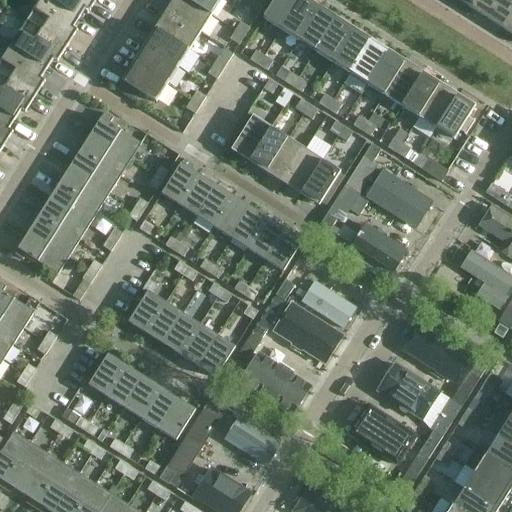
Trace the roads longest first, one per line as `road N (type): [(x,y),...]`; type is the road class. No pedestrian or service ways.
road 1 (residential): [(260,511),(411,295),(511,127)]
road 2 (residential): [(231,76),(191,145),(82,79)]
road 3 (residential): [(0,206),(82,79)]
